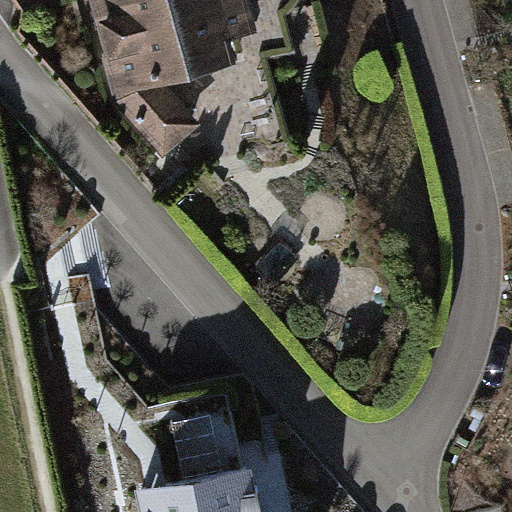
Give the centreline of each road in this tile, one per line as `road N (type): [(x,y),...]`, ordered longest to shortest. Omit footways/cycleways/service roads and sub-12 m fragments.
road 1 (residential): [(0,53),(378,482)]
road 2 (residential): [(378,482),(461,363),(480,267),(468,168),(425,0)]
